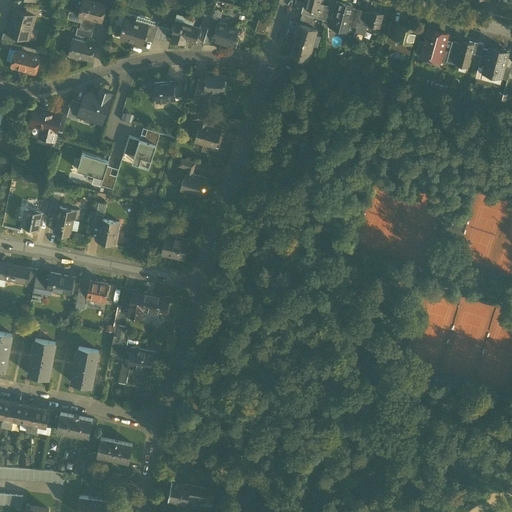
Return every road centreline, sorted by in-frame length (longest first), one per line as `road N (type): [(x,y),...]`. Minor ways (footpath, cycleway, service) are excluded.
road 1 (residential): [(200,282),(266,64)]
road 2 (residential): [(0,244),(200,282)]
road 3 (residential): [(160,425),(0,390)]
road 4 (residential): [(160,425),(200,282)]
road 5 (residential): [(130,63),(221,57),(266,64)]
road 6 (residential): [(0,89),(54,87),(130,63)]
road 7 (residential): [(394,0),(511,33)]
